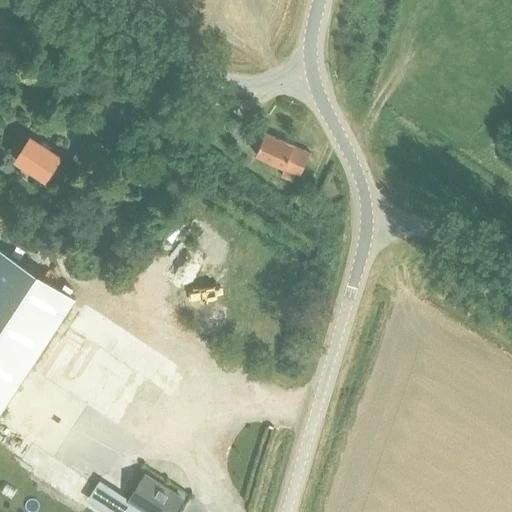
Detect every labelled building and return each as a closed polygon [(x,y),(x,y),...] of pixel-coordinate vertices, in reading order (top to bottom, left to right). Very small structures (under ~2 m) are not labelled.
[(250,139),(249,142),(259,146),(255,153),(284,166),(296,171),(300,173),(309,153),(255,129),(250,139)] [(88,135),(71,160),(93,175),(109,149),(88,135)] [(15,160),(45,180),(61,156),(30,137),(15,160)] [(144,191),(153,177),(119,156),(111,169),(144,191)] [(284,166),(280,175),(292,180),(296,171),(284,166)] [(0,249),(0,412),(75,298),(0,249)] [(156,412),(185,365),(94,309),(87,321),(92,324),(80,343),(82,344),(72,360),(156,412)] [(143,443),(159,419),(65,354),(48,377),(143,443)] [(45,451),(39,459),(78,486),(83,478),(45,451)] [(34,460),(25,474),(82,508),(91,493),(34,460)] [(146,511),(173,511),(181,499),(144,475),(129,499),(148,511),(146,511)]
